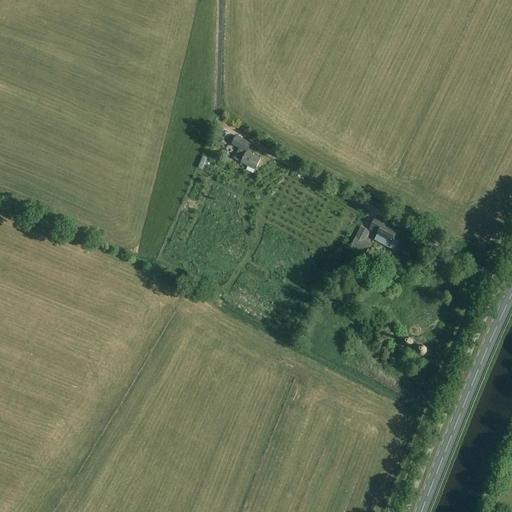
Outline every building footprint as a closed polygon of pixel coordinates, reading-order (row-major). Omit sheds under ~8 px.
[(255,170),(261,159),(253,156),(254,154),(247,150),(250,144),(236,137),(232,145),(239,148),(233,159),(255,170)] [(202,157),(198,168),(202,170),(207,158),(202,157)] [(377,235),(388,241),(386,246),(393,250),(398,242),(393,240),(397,232),(390,228),(391,226),(375,218),(370,229),(378,233),(377,235)] [(353,246),(366,254),(371,246),(364,242),(369,233),(363,229),(353,246)] [(392,265),(394,262),(385,257),(383,261),(392,265)] [(408,348),(412,346),(413,344),(413,340),(406,337),(404,339),(403,342),(402,345),(404,347),(408,348)] [(422,356),(426,354),(427,352),(427,347),(420,345),(418,346),(417,350),(416,352),(418,354),(422,356)]
